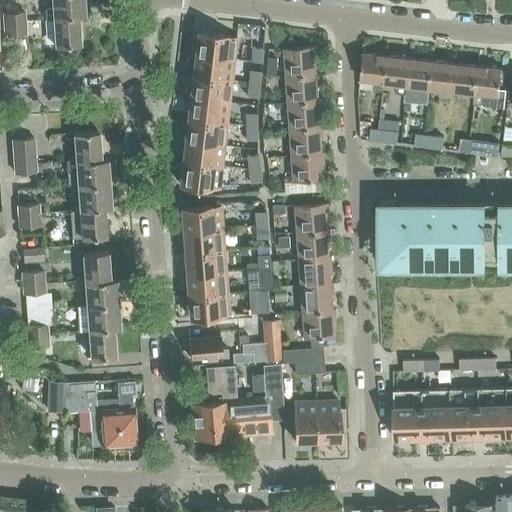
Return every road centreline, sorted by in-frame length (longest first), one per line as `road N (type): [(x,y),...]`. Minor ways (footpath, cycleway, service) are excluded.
road 1 (residential): [(174,482),(139,79)]
road 2 (residential): [(371,475),(354,182)]
road 3 (residential): [(371,475),(174,482)]
road 4 (residential): [(174,482),(0,470)]
road 5 (residential): [(354,182),(348,17)]
road 6 (residential): [(348,17),(511,33)]
road 7 (residential): [(354,182),(511,184)]
road 8 (residential): [(197,0),(348,17)]
road 9 (residential): [(511,472),(371,475)]
road 10 (residential): [(0,88),(139,79)]
